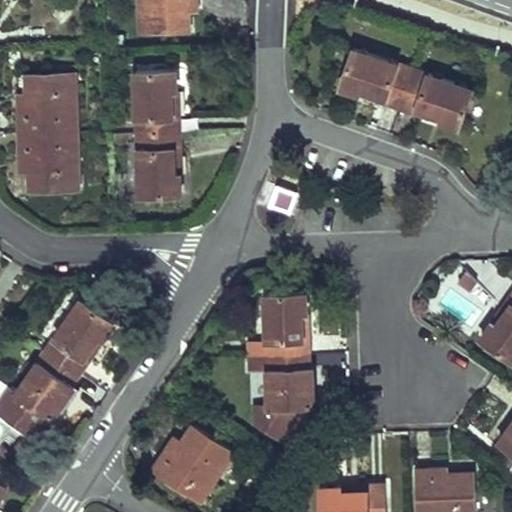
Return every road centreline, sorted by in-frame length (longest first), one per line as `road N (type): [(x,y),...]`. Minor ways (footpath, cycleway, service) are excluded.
road 1 (residential): [(472,241),(452,197),(422,168),(271,113)]
road 2 (residential): [(94,468),(164,361),(193,294)]
road 3 (residential): [(221,247),(384,245)]
road 4 (residential): [(384,245),(387,335),(417,381)]
road 5 (residential): [(221,247),(271,113)]
road 6 (residential): [(113,249),(60,249),(0,221)]
